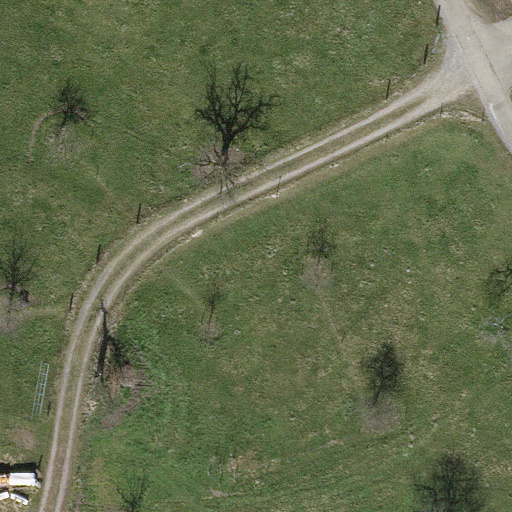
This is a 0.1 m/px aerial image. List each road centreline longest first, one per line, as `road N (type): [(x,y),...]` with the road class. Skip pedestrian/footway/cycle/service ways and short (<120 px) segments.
road 1 (track): [(482,75),(361,143),(190,222),(128,270),(79,352),(48,511)]
road 2 (track): [(443,0),(511,135)]
